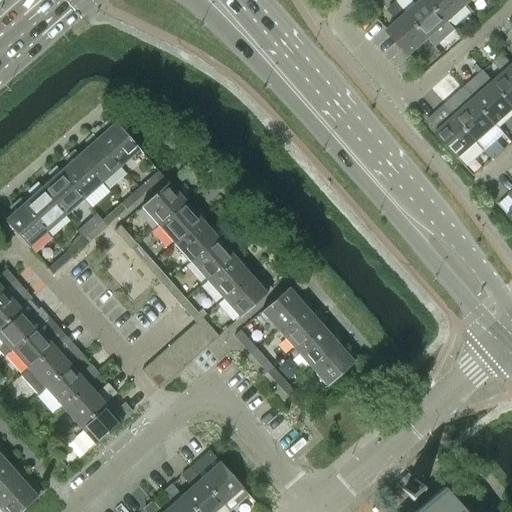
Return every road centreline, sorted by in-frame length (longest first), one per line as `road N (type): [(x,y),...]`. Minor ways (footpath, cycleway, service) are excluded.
road 1 (tertiary): [(511,333),(215,0)]
road 2 (residential): [(355,0),(335,16),(407,102),(511,14)]
road 3 (residential): [(319,510),(511,339)]
road 4 (residential): [(171,417),(207,386),(319,510)]
road 5 (residential): [(8,234),(123,364)]
road 6 (residential): [(62,511),(171,417)]
